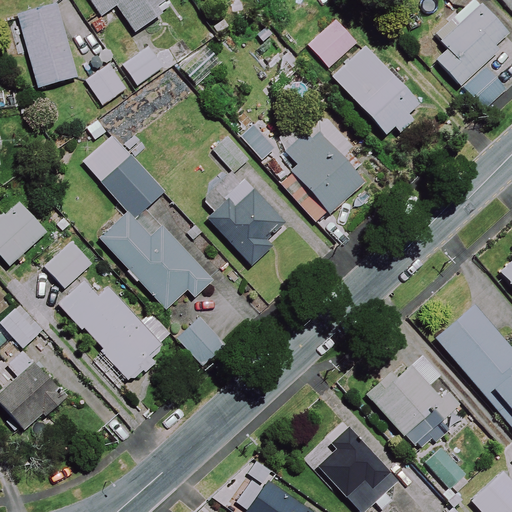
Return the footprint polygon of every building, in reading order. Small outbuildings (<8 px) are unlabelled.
[(164,2),(167,0),(88,0),(100,17),(115,7),(133,34),(169,10),(164,2)] [(493,48),(505,37),(472,1),(432,38),(442,49),(432,58),(482,112),(506,89),(483,64),(496,52),(493,48)] [(75,79),(55,7),(16,19),(36,90),(75,79)] [(355,44),(335,22),(307,47),(326,69),(355,44)] [(386,75),(362,49),(329,79),(383,137),(392,129),(398,135),(411,122),(406,117),(416,107),(396,86),(401,82),(390,71),(386,75)] [(160,70),(146,50),(122,67),(136,87),(160,70)] [(124,92),(108,66),(84,82),(101,107),(124,92)] [(263,169),(314,224),(325,214),(327,217),(362,185),(350,172),(358,165),(346,152),(349,148),(320,116),(281,152),(263,169)] [(284,139),(265,117),(241,138),(260,160),(284,139)] [(127,213),(133,220),(161,194),(110,138),(81,164),(127,213)] [(225,138),(212,150),(233,173),(246,162),(225,138)] [(248,167),(240,175),(257,193),(265,186),(248,167)] [(241,180),(240,179),(237,183),(230,174),(200,202),(212,215),(206,221),(249,268),(270,248),(264,242),(283,225),(257,197),(241,180)] [(44,235),(17,204),(0,218),(0,259),(7,268),(44,235)] [(133,220),(127,213),(98,239),(164,311),(185,292),(192,300),(211,282),(162,228),(150,239),(133,220)] [(90,265),(70,244),(43,269),(63,290),(90,265)] [(511,290),(511,255),(495,272),(511,290)] [(154,366),(148,360),(160,349),(157,345),(168,335),(149,315),(138,325),(106,290),(96,299),(82,284),(56,308),(79,333),(83,328),(103,350),(98,354),(126,385),(140,372),(143,375),(154,366)] [(18,307),(0,323),(0,350),(12,339),(21,350),(40,332),(18,307)] [(511,353),(472,307),(434,340),(511,432),(511,353)] [(222,351),(198,320),(175,339),(200,369),(222,351)] [(62,400),(21,353),(6,367),(16,379),(0,393),(0,407),(23,434),(62,400)] [(439,378),(421,357),(407,369),(403,365),(365,396),(410,449),(415,444),(422,453),(444,434),(436,424),(459,404),(449,392),(439,400),(428,387),(439,378)] [(363,511),(396,481),(351,434),(315,468),(356,511),(363,511)] [(511,442),(502,452),(511,462),(511,442)] [(442,448),(423,463),(442,487),(461,472),(442,448)] [(511,511),(511,486),(499,474),(469,503),(477,511),(511,511)] [(304,511),(265,484),(244,511),(304,511)]
